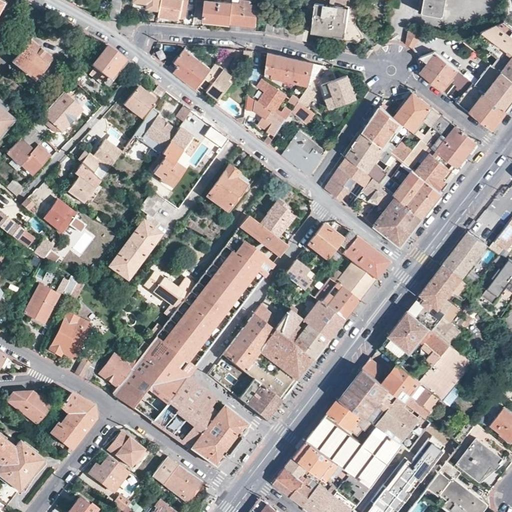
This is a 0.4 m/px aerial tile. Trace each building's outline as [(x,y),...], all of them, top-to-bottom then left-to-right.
[(159,0),(133,0),(148,2),(147,7),(159,8),(159,0)] [(159,0),(159,8),(158,15),(180,18),(180,17),(181,8),(187,8),(188,0),(159,0)] [(196,0),(206,1),(204,20),(229,22),(233,2),(212,0),(196,0)] [(314,0),(311,31),(366,39),(355,18),(358,4),(358,0),(314,0)] [(420,0),(418,10),(444,15),(446,0),(420,0)] [(110,17),(119,18),(122,2),(112,1),(110,17)] [(233,2),(229,22),(256,25),(259,4),(233,2)] [(296,37),(297,23),(267,16),(266,30),(296,37)] [(511,25),(504,19),(481,30),(488,36),(508,51),(511,54),(511,25)] [(296,37),(305,40),(308,25),(297,23),(296,37)] [(412,48),(422,35),(424,32),(408,29),(406,43),(409,45),(412,48)] [(511,54),(508,51),(488,36),(482,43),(491,50),(490,51),(498,57),(493,64),(511,78),(511,54)] [(29,39),(11,61),(33,79),(50,59),(50,56),(29,39)] [(121,56),(106,44),(91,64),(109,78),(124,58),(121,56)] [(177,73),(196,87),(199,84),(199,83),(211,67),(185,47),(174,60),(179,64),(174,70),(177,73)] [(220,57),(227,48),(218,47),(214,53),(220,57)] [(421,72),(442,88),(452,75),(457,68),(433,50),(419,57),(420,63),(421,72)] [(291,57),(268,52),(265,75),(281,86),(284,80),(309,85),(310,84),(323,64),(315,62),(291,57)] [(489,61),(474,82),(485,91),(508,108),(511,103),(511,78),(493,64),(489,61)] [(224,69),(215,63),(214,64),(211,67),(199,83),(218,98),(231,81),(234,77),(224,69)] [(452,75),(468,88),(473,81),(457,68),(452,75)] [(356,98),(347,74),(320,85),(322,93),(324,92),(330,108),(356,98)] [(263,92),(258,100),(275,111),(287,94),(262,77),(255,87),(263,92)] [(468,88),(458,101),(470,111),(485,91),(474,82),(473,81),(468,88)] [(309,85),(300,99),(297,102),(306,108),(316,93),(317,89),(310,84),(309,85)] [(123,103),(144,119),(153,108),(158,101),(137,85),(123,103)] [(166,90),(159,85),(152,93),(159,99),(166,90)] [(82,108),(62,90),(40,113),(48,120),(46,123),(54,130),(56,127),(61,131),(82,108)] [(413,91),(394,116),(409,128),(422,138),(441,113),(413,91)] [(485,91),(470,111),(493,128),(499,119),(508,108),(485,91)] [(258,100),(247,92),(245,109),(256,111),(263,116),(272,122),(267,129),(275,134),(287,118),(275,111),(258,100)] [(0,132),(11,118),(3,112),(10,104),(0,96),(0,132)] [(306,124),(314,114),(306,108),(297,102),(290,113),(306,124)] [(191,109),(184,104),(176,115),(183,121),(191,109)] [(394,116),(380,105),(372,117),(363,130),(398,156),(404,161),(413,149),(403,141),(397,147),(395,146),(409,128),(394,116)] [(144,119),(134,134),(159,153),(176,130),(156,116),(159,112),(153,108),(144,119)] [(457,126),(441,113),(422,138),(433,147),(457,166),(465,155),(477,141),(457,126)] [(272,122),(263,116),(258,123),(267,129),(272,122)] [(13,141),(5,152),(20,165),(21,163),(32,173),(48,154),(38,145),(44,138),(29,125),(24,128),(20,132),(13,141)] [(176,130),(159,153),(156,158),(161,162),(154,172),(160,177),(160,178),(171,186),(183,169),(172,161),(191,135),(179,126),(176,130)] [(309,175),(322,154),(321,153),(322,151),(308,140),(310,138),(300,130),(282,154),(288,159),(309,175)] [(398,156),(363,130),(354,143),(347,155),(380,180),(398,156)] [(53,134),(47,141),(57,150),(63,143),(53,134)] [(119,151),(104,139),(92,155),(85,165),(100,178),(119,151)] [(144,143),(140,149),(149,155),(153,149),(144,143)] [(452,172),(457,166),(433,147),(416,171),(440,190),(448,179),(450,176),(447,173),(449,169),(452,172)] [(425,215),(380,180),(347,155),(335,172),(326,186),(347,202),(351,205),(363,189),(378,201),(375,205),(383,212),(381,216),(372,209),(365,217),(375,224),(401,245),(412,231),(425,215)] [(416,171),(404,161),(398,156),(380,180),(425,215),(432,205),(443,192),(440,190),(416,171)] [(93,190),(101,179),(100,178),(85,165),(81,162),(75,169),(74,168),(69,173),(75,178),(65,190),(81,203),(84,200),(89,204),(98,194),(93,190)] [(227,211),(243,189),(245,191),(248,187),(248,182),(239,176),(240,174),(228,165),(206,195),(212,199),(207,205),(210,207),(213,203),(221,210),(223,208),(227,211)] [(13,179),(6,187),(16,195),(23,187),(13,179)] [(152,190),(139,208),(147,213),(109,265),(127,278),(136,266),(134,265),(140,257),(141,258),(146,252),(144,250),(149,244),(151,245),(160,233),(155,229),(160,222),(152,217),(164,199),(152,190)] [(26,198),(21,204),(27,210),(32,203),(26,198)] [(252,219),(276,236),(283,227),(284,227),(293,216),(284,209),(286,206),(277,199),(267,211),(268,212),(264,216),(258,211),(252,219)] [(66,235),(79,218),(57,200),(43,217),(66,235)] [(22,229),(0,212),(0,226),(26,247),(33,238),(22,229)] [(252,219),(246,214),(239,224),(280,254),(288,244),(276,236),(252,219)] [(489,247),(498,254),(511,236),(511,222),(509,221),(489,247)] [(336,247),(342,238),(323,223),(307,243),(327,258),(336,247)] [(372,247),(349,229),(342,238),(336,247),(348,257),(338,271),(325,260),(319,269),(329,276),(332,279),(359,299),(374,278),(388,260),(372,247)] [(486,244),(468,231),(453,250),(443,263),(461,277),(486,244)] [(264,275),(273,264),(232,233),(223,244),(264,275)] [(44,238),(33,252),(42,257),(52,243),(44,238)] [(195,366),(201,357),(190,348),(197,339),(208,348),(230,320),(218,312),(227,301),(238,310),(250,293),(239,284),(246,275),(258,283),(264,275),(223,244),(193,284),(175,308),(168,316),(160,327),(156,332),(155,334),(195,366)] [(314,274),(315,273),(296,258),(289,267),(283,274),(303,289),(314,274)] [(503,266),(511,272),(511,260),(508,258),(503,266)] [(461,277),(443,263),(429,280),(419,294),(442,312),(448,305),(442,301),(450,290),(459,278),(461,277)] [(511,272),(503,266),(502,268),(499,266),(492,276),(494,278),(482,294),(493,302),(505,286),(511,291),(511,272)] [(175,308),(193,284),(183,278),(176,287),(154,270),(143,284),(169,304),(175,308)] [(69,296),(78,279),(66,272),(56,291),(39,283),(23,312),(32,317),(31,319),(42,325),(59,294),(62,292),(69,296)] [(322,280),(314,274),(303,289),(310,294),(322,280)] [(332,279),(329,276),(313,296),(317,300),(318,300),(325,305),(343,319),(351,309),(359,299),(332,279)] [(465,283),(459,278),(450,290),(456,294),(465,283)] [(429,328),(430,328),(437,318),(442,312),(419,294),(412,303),(407,309),(429,328)] [(318,300),(303,319),(328,339),(334,331),(343,319),(325,305),(318,300)] [(168,316),(175,308),(169,304),(163,312),(168,316)] [(276,316),(260,304),(253,313),(284,338),(300,317),(284,305),(276,316)] [(511,308),(502,318),(511,329),(511,308)] [(429,328),(407,309),(397,322),(387,334),(409,351),(412,347),(417,341),(429,328)] [(74,358),(86,335),(80,332),(82,328),(75,324),(78,318),(68,313),(49,349),(60,355),(62,351),(74,358)] [(284,338),(253,313),(248,320),(222,354),(253,379),(281,400),(287,391),(306,368),(313,359),(284,338)] [(303,319),(300,317),(284,338),(313,359),(319,351),(328,339),(303,319)] [(80,332),(86,335),(91,324),(78,318),(75,324),(82,328),(80,332)] [(437,318),(430,328),(450,344),(457,335),(437,318)] [(156,324),(152,329),(156,332),(160,327),(156,324)] [(450,344),(430,328),(429,328),(417,341),(430,351),(425,357),(432,362),(418,379),(440,397),(443,399),(473,362),(450,344)] [(152,329),(143,340),(144,341),(148,343),(148,342),(155,334),(156,332),(152,329)] [(155,334),(148,342),(156,349),(148,360),(181,384),(187,376),(190,372),(195,366),(155,334)] [(383,339),(378,347),(396,362),(398,363),(409,351),(387,334),(383,339)] [(148,343),(144,341),(127,363),(113,353),(99,372),(117,386),(148,343)] [(417,341),(412,347),(416,350),(425,357),(430,351),(417,341)] [(117,386),(113,393),(151,421),(181,384),(148,360),(156,349),(148,342),(148,343),(117,386)] [(409,351),(398,363),(403,367),(416,350),(412,347),(409,351)] [(94,356),(87,352),(82,361),(76,373),(83,376),(93,357),(94,356)] [(6,356),(4,355),(0,362),(0,367),(3,369),(9,358),(6,356)] [(97,359),(93,357),(83,376),(89,380),(96,368),(100,361),(99,361),(97,359)] [(367,360),(362,367),(376,377),(382,369),(368,358),(367,360)] [(403,367),(398,363),(396,362),(381,381),(389,388),(425,416),(440,397),(418,379),(403,367)] [(376,377),(362,367),(348,384),(339,396),(367,417),(389,388),(381,381),(376,377)] [(181,384),(151,421),(188,446),(221,403),(215,399),(205,391),(187,376),(181,384)] [(273,410),(281,400),(253,379),(238,398),(266,419),(273,410)] [(451,405),(463,393),(458,387),(446,399),(451,405)] [(432,421),(425,416),(389,388),(367,417),(376,424),(404,445),(409,449),(432,421)] [(52,403),(34,389),(31,390),(31,391),(21,392),(13,392),(5,402),(34,425),(50,405),(52,403)] [(63,389),(52,403),(50,405),(54,408),(67,391),(63,389)] [(49,431),(69,447),(79,434),(92,415),(90,405),(69,392),(59,405),(67,412),(58,423),(57,422),(49,431)] [(367,417),(339,396),(335,401),(327,411),(357,433),(359,430),(367,436),(376,424),(367,417)] [(246,423),(221,403),(188,446),(214,465),(223,453),(225,455),(233,446),(240,436),(238,434),(246,423)] [(511,440),(511,411),(504,406),(491,423),(501,431),(500,433),(511,442),(511,440)] [(371,487),(404,445),(376,424),(367,436),(364,439),(362,442),(325,414),(319,422),(306,438),(351,471),(370,486),(371,487)] [(460,443),(474,425),(467,419),(453,437),(460,443)] [(131,466),(144,448),(121,431),(107,448),(131,466)] [(447,461),(460,443),(453,437),(445,431),(423,460),(426,462),(439,471),(447,461)] [(0,487),(0,501),(5,505),(42,458),(18,440),(13,446),(0,436),(0,476),(5,480),(0,487)] [(351,471),(306,438),(300,446),(294,454),(311,467),(324,477),(326,478),(333,469),(345,478),(351,471)] [(477,438),(458,462),(480,480),(481,480),(481,479),(480,478),(491,464),(496,467),(505,457),(503,456),(502,457),(477,438)] [(354,508),(351,511),(371,511),(416,454),(409,449),(404,445),(371,487),(354,508)] [(311,467),(294,454),(289,460),(285,465),(302,478),(311,467)] [(202,480),(170,459),(166,455),(151,474),(162,482),(186,501),(202,480)] [(128,471),(108,456),(100,466),(96,463),(89,472),(113,490),(128,471)] [(447,461),(439,471),(429,484),(447,498),(443,505),(448,508),(448,511),(477,511),(482,507),(475,501),(479,497),(455,478),(460,471),(447,461)] [(388,511),(407,511),(420,496),(429,484),(439,471),(426,462),(388,511)] [(282,489),(289,494),(302,478),(285,465),(277,476),(272,481),(282,489)] [(320,482),(324,477),(311,467),(302,478),(289,494),(298,500),(303,504),(320,482)] [(360,498),(370,486),(351,471),(345,478),(344,480),(357,490),(355,493),(360,498)] [(311,511),(312,511),(319,511),(334,493),(330,490),(320,482),(303,504),(311,511)] [(335,493),(354,508),(356,504),(338,489),(335,493)] [(119,493),(112,502),(123,511),(130,502),(119,493)] [(351,511),(354,508),(335,493),(334,493),(319,511),(351,511)] [(78,496),(67,511),(92,511),(96,507),(88,501),(87,503),(78,496)] [(420,496),(407,511),(438,511),(439,511),(420,496)] [(177,511),(159,497),(147,511),(177,511)] [(249,511),(248,511),(280,511),(260,497),(249,511)]
